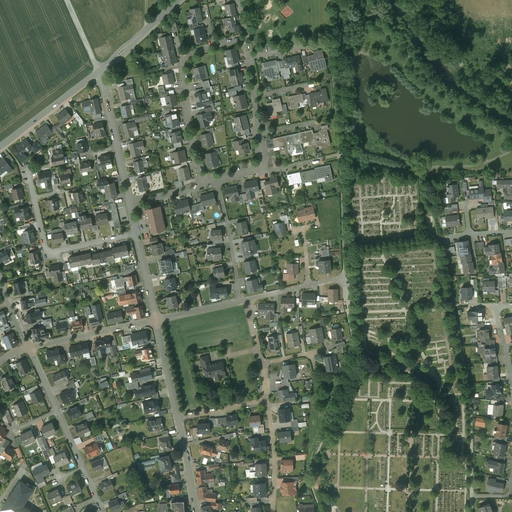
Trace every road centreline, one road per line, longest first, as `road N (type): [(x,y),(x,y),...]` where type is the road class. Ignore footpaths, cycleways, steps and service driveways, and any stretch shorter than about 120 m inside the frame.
road 1 (residential): [(246,36),(202,48),(184,65),(202,184)]
road 2 (residential): [(216,180),(258,169),(246,36)]
road 3 (residential): [(135,234),(51,251),(33,197)]
road 4 (residential): [(129,204),(97,71)]
road 5 (residential): [(27,347),(155,319)]
road 6 (tertiary): [(97,71),(0,147)]
road 7 (residential): [(238,301),(216,180)]
